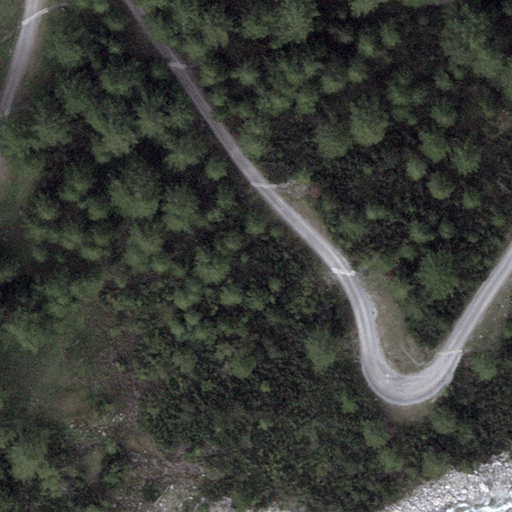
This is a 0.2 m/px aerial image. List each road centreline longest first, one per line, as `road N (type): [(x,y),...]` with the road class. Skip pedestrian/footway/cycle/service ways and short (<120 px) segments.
road 1 (track): [(511,255),(446,364),(413,388),(379,373),(368,313),(345,266),(252,171),(132,0)]
road 2 (track): [(35,0),(0,142)]
